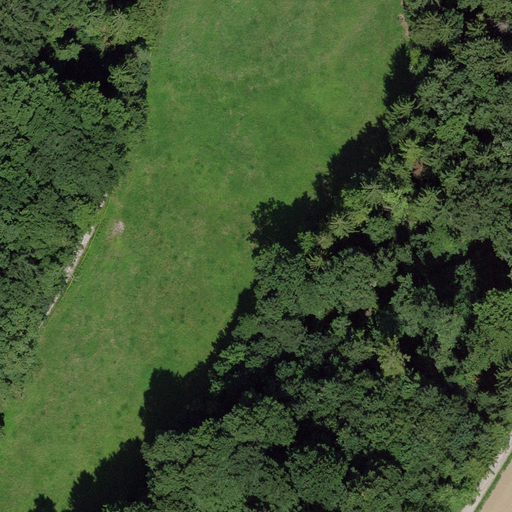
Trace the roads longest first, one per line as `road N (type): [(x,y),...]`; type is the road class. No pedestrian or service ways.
road 1 (track): [(511,241),(317,331),(176,491)]
road 2 (track): [(152,0),(57,278),(0,381)]
